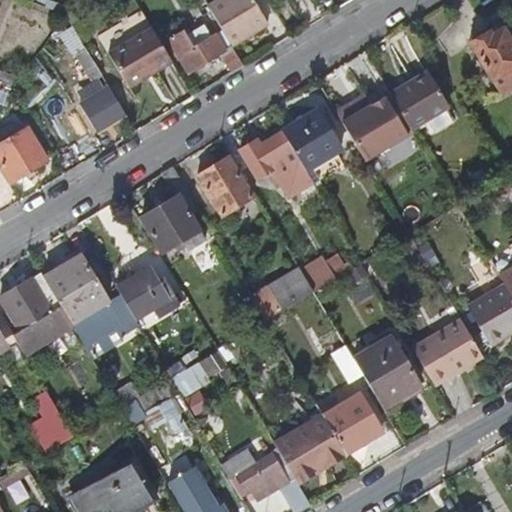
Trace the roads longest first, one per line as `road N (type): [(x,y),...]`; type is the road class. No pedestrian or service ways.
road 1 (residential): [(400,0),(0,240)]
road 2 (residential): [(345,511),(511,411)]
